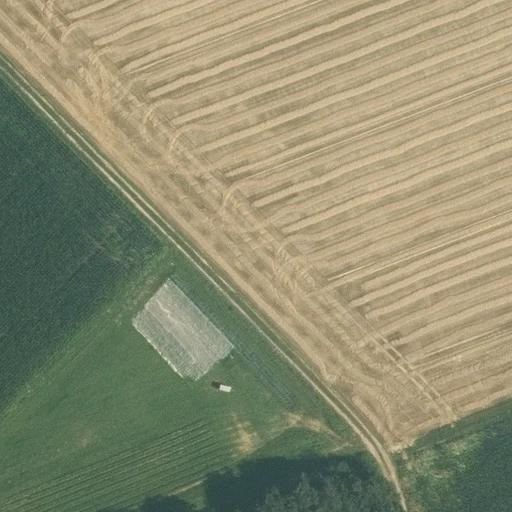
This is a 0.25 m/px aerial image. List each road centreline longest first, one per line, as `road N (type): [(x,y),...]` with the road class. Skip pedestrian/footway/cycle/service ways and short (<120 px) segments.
road 1 (track): [(403,511),(383,455),(354,416),(0,56)]
road 2 (track): [(238,511),(383,455)]
road 3 (track): [(386,462),(511,414)]
